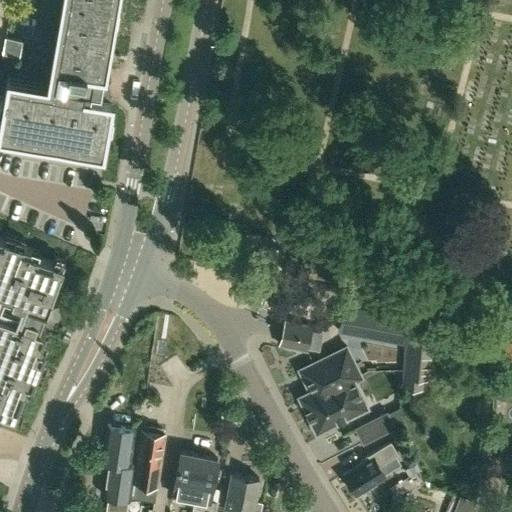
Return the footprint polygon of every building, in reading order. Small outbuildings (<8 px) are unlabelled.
[(68,0),(58,61),(59,61),(55,87),(9,80),(10,73),(7,73),(0,115),(0,129),(102,147),(111,97),(88,93),(89,86),(99,88),(102,69),(103,70),(115,0),(68,0)] [(21,53),(23,38),(7,36),(5,51),(21,53)] [(39,328),(62,263),(28,251),(30,245),(0,234),(0,288),(11,292),(10,298),(21,302),(15,319),(0,314),(0,410),(14,416),(25,382),(32,384),(44,349),(38,347),(44,330),(39,328)] [(403,343),(409,315),(342,302),(337,330),(403,343)] [(307,350),(312,326),(312,324),(285,318),(279,343),(307,350)] [(430,376),(434,336),(409,334),(404,386),(421,387),(422,376),(430,376)] [(317,430),(353,412),(368,405),(353,376),(355,375),(357,374),(356,372),(356,373),(344,348),(343,346),(341,347),(301,367),(301,366),(299,367),(310,389),(299,394),(317,430)] [(490,407),(474,405),(472,419),(487,422),(490,407)] [(356,426),(364,441),(395,425),(387,410),(356,426)] [(129,461),(134,426),(107,422),(102,459),(109,460),(104,494),(109,495),(106,511),(126,511),(134,462),(129,461)] [(161,463),(166,431),(142,428),(134,480),(157,483),(160,463),(161,463)] [(379,464),(398,452),(389,438),(361,456),(363,459),(342,472),(356,493),(385,474),(379,464)] [(214,511),(217,500),(209,499),(218,455),(181,448),(172,492),(194,496),(191,511),(214,511)] [(259,511),(260,509),(262,499),(254,498),(259,475),(233,470),(224,511),(259,511)] [(471,511),(476,500),(459,494),(452,511),(471,511)]
